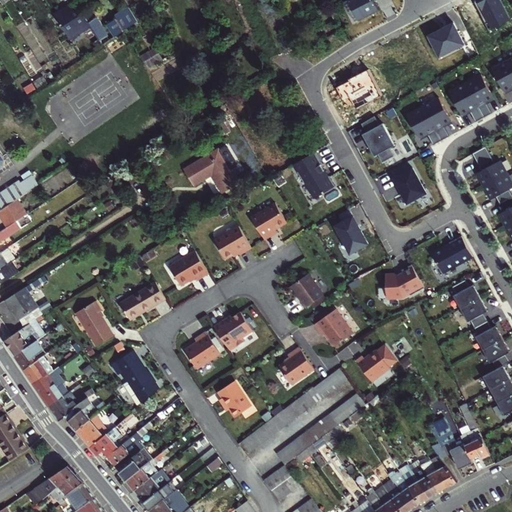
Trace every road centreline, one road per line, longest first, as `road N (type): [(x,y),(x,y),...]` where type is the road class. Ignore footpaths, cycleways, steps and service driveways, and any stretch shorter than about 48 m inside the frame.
road 1 (residential): [(447,0),(322,66),(315,94),(395,234),(410,235),(462,206)]
road 2 (residential): [(269,511),(151,335),(251,274)]
road 3 (residential): [(511,115),(454,150),(448,173),(462,206)]
road 4 (tertiary): [(0,350),(71,446)]
